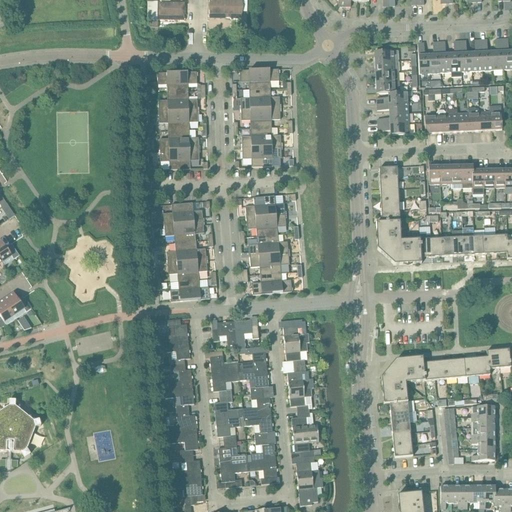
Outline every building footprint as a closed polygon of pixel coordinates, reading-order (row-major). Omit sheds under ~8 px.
[(336,0),(338,2),(338,8),(346,8),(345,0),(336,0)] [(345,0),(346,8),(350,8),(350,2),(357,2),(357,0),(345,0)] [(230,15),(241,15),(241,2),(211,1),(210,14),(225,15),(225,19),(230,19),(230,15)] [(147,8),(147,22),(156,22),(157,3),(153,3),(147,3),(147,8)] [(184,5),(159,4),(159,16),(183,17),(184,5)] [(501,41),(503,71),(511,70),(511,52),(508,52),(508,40),(501,41)] [(480,42),(482,72),(492,72),(491,53),(487,53),(487,41),(480,42)] [(491,53),(492,72),(503,71),(501,41),(495,41),(496,53),(491,53)] [(459,43),(461,73),(471,73),(470,54),(466,54),(466,42),(459,43)] [(470,54),(471,73),(482,72),(480,42),(474,42),(475,54),(470,54)] [(439,44),(440,74),(450,74),(449,55),(445,55),(445,43),(439,44)] [(450,74),(451,79),(461,78),(461,73),(459,43),(453,43),(454,55),(449,55),(450,74)] [(419,76),(429,75),(429,56),(424,56),(424,44),(417,45),(418,57),(419,76)] [(429,56),(429,75),(440,74),(439,44),(432,44),(433,56),(429,56)] [(398,52),(393,52),(374,53),(374,64),(398,62),(398,52)] [(375,74),(394,73),(399,73),(398,62),(374,64),(375,74)] [(259,91),(270,90),(270,83),(279,82),(278,70),(259,71),(259,91)] [(249,91),(259,91),(259,71),(239,72),(240,84),(249,83),(249,91)] [(177,93),(188,93),(188,85),(197,85),(196,73),(177,74),(177,93)] [(399,83),(399,73),(394,73),(375,74),(375,85),(399,83)] [(177,74),(157,74),(157,86),(166,86),(167,94),(177,93),(177,74)] [(400,94),(399,83),(375,85),(376,95),(388,95),(390,95),(390,94),(395,94),(400,94)] [(259,91),(260,110),(280,109),(279,98),(270,98),(270,90),(259,91)] [(240,99),(240,111),(260,110),(259,91),(249,91),(249,99),(240,99)] [(158,113),(178,113),(177,93),(167,94),(167,102),(158,102),(158,113)] [(188,101),(188,93),(177,93),(178,113),(197,112),(197,101),(188,101)] [(376,105),(407,104),(407,93),(400,94),(395,94),(390,94),(390,95),(388,95),(388,99),(376,99),(376,105)] [(389,111),(389,115),(408,114),(407,104),(376,105),(377,112),(389,111)] [(500,107),(489,108),(489,114),(490,132),(502,131),(501,113),(500,107)] [(261,129),(271,129),(271,121),(280,121),(280,109),(260,110),(261,129)] [(469,133),(479,132),(479,114),(478,110),(476,111),(474,109),(470,109),(468,111),(468,115),(469,133)] [(250,129),(261,129),(260,110),(240,111),(241,122),(250,122),(250,129)] [(446,111),(446,116),(447,134),(458,133),(457,115),(457,111),(446,111)] [(198,123),(197,112),(178,113),(178,132),(189,132),(189,124),(198,123)] [(437,116),(435,116),(436,134),(447,134),(446,116),(445,116),(445,113),(443,112),(438,112),(437,114),(437,116)] [(168,132),(178,132),(178,113),(158,113),(159,125),(168,124),(168,132)] [(377,126),(408,125),(408,114),(389,115),(389,120),(377,120),(377,126)] [(489,114),(479,114),(479,132),(490,132),(489,114)] [(468,115),(457,115),(458,133),(469,133),(468,115)] [(424,117),(425,135),(436,134),(435,116),(424,117)] [(409,136),(408,125),(377,126),(378,133),(390,132),(390,137),(409,136)] [(242,149),(261,148),(261,129),(250,129),(250,137),(241,137),(242,149)] [(272,137),(271,129),(261,129),(261,148),(281,148),(281,136),(272,137)] [(159,152),(179,151),(178,132),(168,132),(168,140),(159,140),(159,152)] [(189,132),(178,132),(179,151),(199,150),(198,139),(189,139),(189,132)] [(251,168),(262,168),(261,148),(242,149),(242,160),(251,160),(251,168)] [(281,148),(261,148),(262,168),(273,168),(278,168),(280,168),(280,159),(281,159),(281,148)] [(199,162),(199,150),(179,151),(180,171),(190,170),(190,162),(199,162)] [(179,151),(159,152),(160,163),(161,171),(180,171),(179,151)] [(428,168),(429,183),(429,186),(440,185),(440,167),(428,168)] [(450,167),(440,167),(440,185),(451,185),(450,167)] [(450,167),(451,185),(451,190),(462,190),(461,167),(450,167)] [(462,190),(473,190),(473,185),(472,167),(461,167),(462,190)] [(473,167),(472,167),(473,185),(473,190),(473,196),(483,196),(483,189),(483,171),(473,171),(473,167)] [(379,169),(379,181),(398,180),(397,168),(379,169)] [(483,171),(483,189),(494,189),(494,171),(483,171)] [(494,171),(494,189),(505,189),(505,171),(494,171)] [(379,181),(380,191),(398,190),(398,180),(379,181)] [(399,201),(398,190),(380,191),(380,202),(399,201)] [(274,197),(264,198),(265,218),(285,216),(284,205),(283,205),(282,196),(280,197),(274,197)] [(246,219),(265,218),(264,198),(253,199),(254,207),(245,208),(246,219)] [(399,212),(399,201),(380,202),(381,213),(399,212)] [(458,206),(451,206),(451,210),(462,210),(462,206),(462,201),(457,201),(458,206)] [(182,205),(184,225),(203,223),(202,212),(193,212),(192,204),(182,205)] [(164,226),(184,225),(182,205),(171,206),(172,214),(163,215),(164,226)] [(381,213),(381,223),(382,224),(400,223),(399,212),(381,213)] [(286,227),(285,216),(265,218),(267,237),(278,236),(277,228),(286,227)] [(257,238),(267,237),(265,218),(246,219),(247,231),(256,230),(257,238)] [(184,225),(185,244),(196,243),(195,235),(204,234),(203,223),(184,225)] [(381,223),(376,223),(376,232),(376,237),(376,238),(377,242),(377,250),(386,258),(401,241),(400,223),(382,224),(381,223)] [(174,237),(175,245),(185,244),(184,225),(164,226),(165,238),(174,237)] [(429,228),(419,229),(420,240),(421,259),(431,258),(430,240),(429,228)] [(495,230),(484,230),(484,231),(484,237),(485,255),(496,255),(495,237),(495,230)] [(462,231),(452,232),(452,239),(453,257),(464,257),(463,238),(462,231)] [(278,244),(278,236),(267,237),(269,256),(288,254),(287,243),(278,244)] [(506,236),(495,237),(496,255),(506,254),(507,260),(506,236)] [(269,256),(267,237),(257,238),(257,245),(248,246),(249,258),(269,256)] [(484,237),(473,238),(474,256),(485,255),(484,237)] [(473,238),(463,238),(464,257),(474,256),(473,238)] [(441,239),(430,240),(431,258),(442,258),(441,239)] [(443,239),(441,239),(442,258),(453,257),(452,239),(443,239)] [(401,241),(386,258),(394,266),(403,265),(407,265),(408,265),(412,265),(421,264),(421,259),(420,240),(401,241)] [(1,241),(0,241),(0,261),(1,263),(11,256),(13,260),(19,257),(11,245),(6,249),(1,241)] [(196,251),(196,243),(185,244),(187,263),(206,261),(205,250),(196,251)] [(167,265),(187,263),(185,244),(175,245),(175,252),(166,253),(167,265)] [(288,254),(269,256),(270,275),(281,274),(289,273),(288,266),(289,266),(288,254)] [(270,275),(269,256),(249,258),(250,269),(259,268),(260,276),(270,275)] [(187,263),(188,282),(199,281),(198,273),(207,273),(206,261),(187,263)] [(177,275),(178,283),(188,282),(187,263),(167,265),(168,276),(177,275)] [(281,274),(270,275),(272,295),(291,293),(290,281),(281,282),(281,274)] [(252,296),(272,295),(270,275),(260,276),(260,284),(251,285),(252,296)] [(199,281),(188,282),(190,302),(210,300),(209,288),(208,288),(207,281),(199,282),(199,281)] [(171,291),(170,291),(171,303),(188,302),(190,302),(188,282),(178,283),(170,284),(171,291)] [(32,309),(24,298),(19,301),(14,294),(3,301),(13,316),(23,309),(26,313),(32,309)] [(0,317),(1,319),(0,318),(0,328),(0,329),(6,326),(16,320),(13,316),(3,301),(0,302),(0,317)] [(24,317),(18,321),(24,331),(31,329),(24,317)] [(163,337),(156,338),(157,346),(164,345),(188,343),(186,326),(180,326),(180,321),(167,322),(168,328),(169,336),(163,336),(163,337)] [(251,321),(234,323),(236,351),(245,350),(244,335),(252,335),(252,340),(259,340),(257,327),(252,327),(251,321)] [(289,328),(283,329),(284,346),(307,344),(309,344),(308,334),(298,335),(298,328),(302,328),(302,322),(302,321),(288,323),(289,328)] [(217,331),(212,331),(213,343),(220,343),(219,338),(226,337),(228,352),(236,351),(234,323),(217,324),(217,331)] [(164,345),(157,346),(157,352),(164,352),(165,354),(171,353),(175,353),(176,361),(172,361),(173,367),(185,366),(184,361),(189,360),(188,343),(164,345)] [(307,344),(284,346),(286,363),(292,363),(292,368),(305,367),(304,361),(307,361),(306,353),(307,353),(307,349),(307,344)] [(253,364),(238,365),(239,374),(267,371),(265,354),(260,354),(259,348),(245,350),(246,356),(252,356),(253,364)] [(509,350),(498,351),(499,369),(511,368),(509,350)] [(489,370),(499,369),(498,351),(486,352),(487,358),(489,370)] [(215,359),(209,359),(211,376),(239,374),(238,365),(223,366),(223,358),(222,358),(222,354),(220,354),(220,353),(214,353),(215,359)] [(396,361),(388,370),(406,384),(424,382),(423,364),(423,358),(396,361)] [(487,358),(477,359),(478,377),(490,376),(489,370),(487,358)] [(478,377),(477,359),(466,360),(468,378),(478,377)] [(466,360),(455,361),(457,379),(468,378),(466,360)] [(457,379),(455,361),(444,362),(446,380),(457,379)] [(444,362),(433,363),(435,381),(446,380),(444,362)] [(435,381),(433,363),(423,364),(424,382),(435,381)] [(169,382),(167,382),(168,390),(168,391),(192,388),(191,371),(185,372),(185,366),(173,367),(173,372),(173,373),(174,381),(169,382)] [(293,374),(287,374),(289,391),(313,389),(312,380),(309,381),(308,373),(305,373),(305,367),(292,368),(293,374)] [(388,370),(381,379),(382,387),(382,391),(382,392),(383,396),(384,405),(389,405),(407,403),(406,384),(388,370)] [(267,371),(239,374),(243,374),(243,382),(254,381),(255,389),(250,389),(250,395),(263,394),(262,389),(268,388),(267,371)] [(239,374),(211,376),(213,393),(219,393),(219,398),(232,397),(231,391),(226,392),(225,384),(240,382),(239,374)] [(168,390),(164,390),(165,400),(180,398),(181,406),(175,407),(176,413),(189,412),(188,406),(194,405),(192,388),(168,391),(168,390)] [(313,389),(289,391),(290,408),(296,408),(296,414),(309,412),(309,410),(312,410),(310,398),(312,398),(311,390),(313,390),(313,389)] [(252,409),(242,410),(243,419),(271,416),(269,399),(263,400),(263,394),(250,395),(251,401),(251,402),(257,402),(258,409),(252,409)] [(220,404),(214,404),(215,422),(239,419),(243,419),(242,410),(238,411),(228,412),(227,404),(232,403),(232,397),(219,398),(220,404)] [(0,452),(21,453),(24,458),(30,455),(27,450),(35,428),(41,427),(39,420),(33,422),(15,407),(15,401),(9,401),(9,407),(0,412),(0,452)] [(390,415),(408,413),(407,403),(389,405),(390,415)] [(477,408),(471,408),(471,419),(494,419),(494,408),(478,408),(477,408)] [(177,427),(168,428),(169,436),(196,434),(195,417),(189,417),(189,412),(176,413),(177,419),(177,427)] [(297,419),(291,420),(293,437),(318,434),(317,426),(313,426),(312,414),(309,414),(309,412),(296,414),(297,419)] [(390,415),(391,426),(409,424),(408,413),(390,415)] [(271,416),(243,419),(244,427),(244,428),(253,427),(255,441),(267,440),(267,434),(272,433),(271,416)] [(449,422),(449,416),(444,417),(445,430),(455,429),(454,422),(449,422)] [(239,419),(215,422),(217,439),(223,438),(223,444),(236,443),(235,436),(230,437),(229,429),(240,428),(239,419)] [(494,419),(471,419),(471,430),(477,430),(494,429),(494,419)] [(409,424),(391,426),(392,437),(410,435),(409,424)] [(456,443),(455,429),(445,430),(446,438),(451,438),(451,444),(456,443)] [(477,430),(471,430),(471,440),(494,440),(494,429),(477,430)] [(196,434),(169,436),(170,445),(184,444),(185,451),(180,452),(180,458),(193,457),(192,451),(198,451),(196,434)] [(318,434),(293,437),(295,454),(300,453),(301,459),(313,458),(313,452),(309,452),(309,444),(318,443),(318,434)] [(392,437),(393,447),(411,446),(410,435),(392,437)] [(446,438),(447,452),(457,451),(456,443),(451,444),(451,438),(446,438)] [(251,463),(247,464),(248,464),(275,462),(273,445),(268,445),(267,440),(255,441),(255,447),(256,455),(250,455),(251,463)] [(494,440),(471,440),(471,445),(477,445),(477,451),(494,451),(494,440)] [(224,449),(218,450),(220,467),(248,464),(247,464),(247,456),(232,457),(231,449),(237,449),(236,446),(236,443),(223,444),(224,449)] [(411,446),(393,447),(394,459),(413,457),(411,446)] [(458,459),(457,451),(447,452),(449,465),(454,465),(453,459),(458,459)] [(477,457),(471,457),(471,462),(494,462),(494,451),(477,451),(477,457)] [(176,473),(169,473),(169,481),(172,481),(177,481),(201,479),(199,462),(193,463),(193,457),(180,458),(181,464),(186,464),(187,472),(176,473)] [(301,464),(296,465),(297,482),(322,480),(322,479),(319,480),(319,471),(317,471),(317,464),(314,464),(313,458),(301,459),(301,464)] [(275,462),(248,464),(248,473),(263,472),(264,480),(260,480),(261,486),(274,485),(273,479),(277,479),(275,462)] [(248,464),(220,467),(221,484),(226,484),(226,489),(231,489),(242,488),(241,481),(235,482),(234,474),(248,473),(248,464)] [(172,481),(169,481),(170,491),(173,491),(183,490),(184,497),(185,507),(190,507),(194,506),(197,502),(197,497),(202,496),(201,479),(177,481),(172,481)] [(322,480),(297,482),(299,499),(299,505),(305,504),(312,504),(311,501),(318,501),(317,494),(316,487),(323,486),(322,480)] [(462,487),(451,488),(451,504),(457,504),(457,510),(462,510),(462,487)] [(473,487),(462,487),(462,510),(467,510),(467,504),(473,504),(473,487)] [(483,487),(473,487),(473,504),(473,510),(479,510),(484,510),(483,487)] [(494,508),(494,487),(483,487),(484,510),(489,510),(488,504),(494,504),(494,508)] [(495,487),(494,487),(494,508),(500,508),(500,511),(505,511),(505,491),(495,491),(495,487)] [(451,504),(451,488),(440,488),(440,510),(445,510),(445,504),(451,504)] [(423,511),(421,493),(397,496),(398,505),(399,509),(399,510),(399,511),(423,511)]
